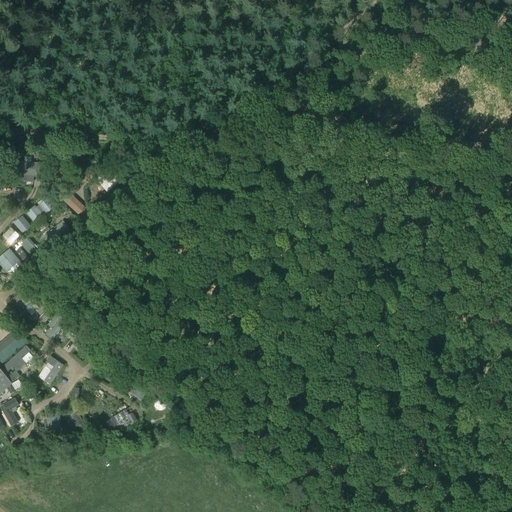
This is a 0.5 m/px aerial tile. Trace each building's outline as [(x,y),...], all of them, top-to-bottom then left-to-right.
[(16,175),(26,176),(25,181),(33,181),(33,176),(36,177),(37,163),(18,161),(16,175)] [(78,179),(78,181),(83,183),(83,181),(89,183),(94,169),(77,163),(72,177),(78,179)] [(44,180),(51,182),(53,177),(56,178),(56,176),(65,179),(68,171),(49,165),(44,180)] [(101,173),(109,182),(120,173),(114,167),(111,169),(109,166),(101,173)] [(126,179),(129,183),(128,184),(131,189),(144,179),(141,176),(144,173),(140,168),(126,179)] [(69,194),(64,199),(79,213),(84,208),(69,194)] [(48,200),(36,209),(39,213),(43,209),(46,213),(54,207),(48,200)] [(36,209),(29,215),(35,222),(46,213),(43,209),(39,213),(36,209)] [(24,219),(17,225),(23,232),(30,226),(24,219)] [(72,232),(65,223),(64,223),(45,238),(46,239),(43,242),(50,250),(72,232)] [(25,248),(32,242),(28,238),(21,244),(25,248)] [(28,258),(20,248),(16,252),(24,261),(28,258)] [(9,249),(0,257),(0,263),(6,271),(16,263),(19,267),(22,265),(9,249)] [(34,259),(37,263),(46,256),(42,252),(34,259)] [(25,288),(14,299),(23,309),(30,303),(41,315),(46,310),(25,288)] [(50,309),(40,318),(44,322),(54,313),(50,309)] [(47,334),(52,339),(67,322),(58,314),(48,324),(53,328),(47,334)] [(0,353),(20,336),(16,332),(0,345),(0,353)] [(64,332),(62,335),(62,340),(65,342),(70,337),(64,332)] [(13,367),(17,372),(26,363),(22,359),(29,352),(24,347),(2,367),(7,372),(13,367)] [(43,381),(50,385),(63,366),(50,357),(45,363),(47,364),(52,368),(43,381)] [(102,359),(95,367),(102,372),(105,368),(111,373),(108,377),(115,383),(123,374),(122,373),(124,370),(116,364),(113,368),(102,359)] [(0,390),(10,381),(0,369),(0,390)] [(17,379),(12,373),(7,377),(11,383),(17,379)] [(23,385),(28,379),(23,374),(17,379),(23,385)] [(132,383),(127,389),(140,399),(150,388),(133,374),(128,380),(132,383)] [(55,391),(63,384),(59,379),(51,386),(55,391)] [(102,403),(107,399),(98,389),(94,393),(102,403)] [(0,407),(11,426),(18,422),(12,412),(17,410),(15,407),(19,405),(15,399),(0,407)] [(125,410),(110,420),(116,430),(117,432),(136,421),(132,414),(128,416),(125,410)] [(61,430),(58,413),(46,415),(49,432),(61,430)] [(103,424),(109,434),(116,430),(110,420),(103,424)] [(97,431),(92,422),(88,425),(92,431),(93,431),(94,433),(97,431)]
